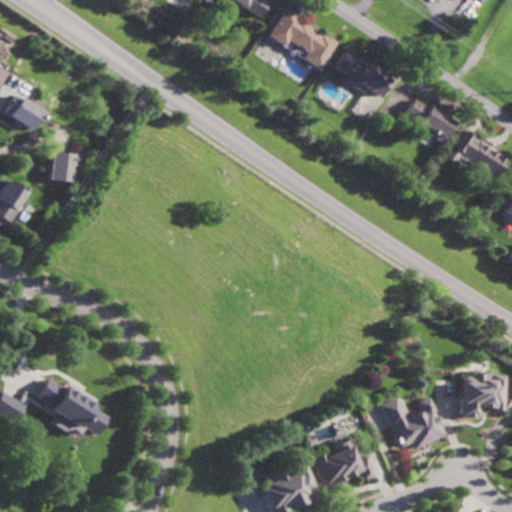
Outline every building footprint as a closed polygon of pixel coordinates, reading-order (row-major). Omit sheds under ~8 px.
[(259,0),(264,3),(256,15),(241,5),(240,7),(231,2),(228,8),(217,2),(218,0),(259,0)] [(317,32),(318,31),(333,41),(325,53),(330,56),(319,71),(298,57),(299,55),(294,51),(292,53),(265,34),(284,6),(300,18),(299,19),(317,32)] [(353,57),(354,55),(360,59),(362,56),(385,71),(383,74),(388,78),(377,96),(332,66),(342,50),(353,57)] [(15,95),(16,95),(39,109),(27,128),(18,122),(16,126),(11,123),(13,119),(5,114),(4,115),(0,112),(12,93),(15,95)] [(424,105),(425,104),(432,109),(433,107),(444,114),(444,115),(451,120),(438,140),(427,134),(427,133),(426,132),(428,129),(427,129),(425,132),(421,132),(417,130),(417,126),(419,124),(402,113),(412,97),(424,105)] [(476,140),(477,139),(504,157),(492,177),(464,159),(463,160),(459,157),(460,156),(459,155),(454,163),(442,155),(460,128),(472,136),(472,137),(476,140)] [(68,180),(46,179),(48,150),(70,151),(68,180)] [(3,222),(0,220),(0,185),(4,179),(22,191),(3,222)] [(511,216),(503,210),(511,196),(511,216)] [(487,379),(487,374),(500,375),(498,410),(486,410),(486,407),(473,407),(473,416),(471,416),(471,418),(458,417),(459,416),(456,415),(457,403),(458,403),(459,378),(461,376),(469,376),(469,373),(480,374),(480,379),(487,379)] [(69,398),(71,393),(82,400),(79,404),(89,410),(92,406),(107,416),(92,441),(31,403),(47,379),(62,388),(59,392),(69,398)] [(20,404),(0,393),(0,417),(11,423),(20,404)] [(440,434),(432,437),(433,439),(411,449),(407,442),(398,447),(395,445),(390,434),(391,433),(389,427),(387,427),(377,405),(393,398),(403,417),(404,418),(417,412),(419,410),(415,402),(426,397),(431,411),(430,412),(440,434)] [(308,435),(311,434),(314,442),(311,443),(312,447),(305,450),(299,435),(307,431),(308,435)] [(352,460),(361,455),(362,456),(370,477),(364,479),(364,481),(356,484),(354,479),(354,476),(351,473),(349,473),(349,475),(340,479),(340,480),(339,482),(340,486),(331,490),(329,485),(327,483),(326,484),(323,484),(320,482),(319,479),(317,479),(308,458),(322,452),(323,456),(331,453),(329,446),(348,438),(353,450),(350,455),(352,460)] [(511,463),(503,457),(511,444),(511,463)] [(292,465),(297,463),(302,465),(312,490),(310,491),(312,498),(302,503),(299,496),(296,497),(298,503),(287,508),(287,506),(282,508),(283,511),(280,511),(266,511),(265,509),(263,509),(256,490),(262,488),(261,484),(262,484),(259,475),(265,472),(266,473),(279,467),(279,468),(291,463),(292,465)]
